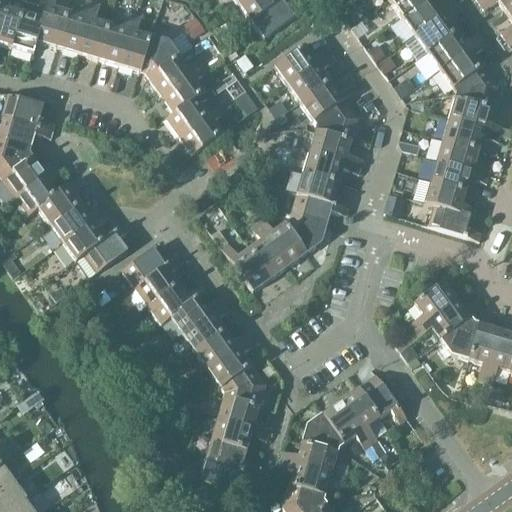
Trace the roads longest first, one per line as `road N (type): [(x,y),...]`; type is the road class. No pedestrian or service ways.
road 1 (residential): [(378,235),(367,215),(394,113),(322,0)]
road 2 (residential): [(489,507),(358,322)]
road 3 (residential): [(174,166),(126,110),(0,88)]
